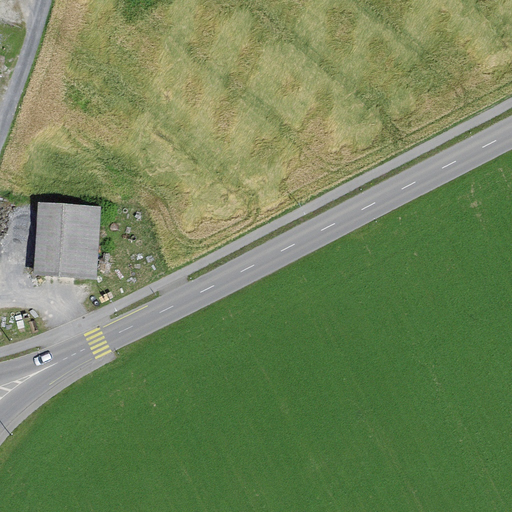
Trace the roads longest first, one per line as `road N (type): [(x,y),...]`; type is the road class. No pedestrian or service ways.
road 1 (tertiary): [(68,358),(511,135)]
road 2 (track): [(0,166),(47,0)]
